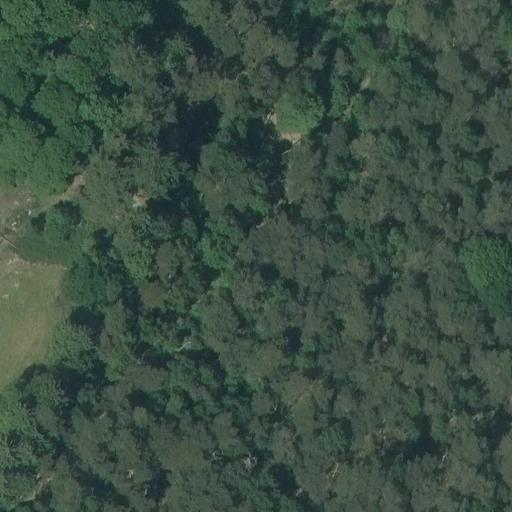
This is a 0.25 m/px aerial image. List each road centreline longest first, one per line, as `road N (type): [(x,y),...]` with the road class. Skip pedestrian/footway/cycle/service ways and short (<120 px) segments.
road 1 (track): [(180,323),(159,240),(92,185),(0,129)]
road 2 (track): [(199,0),(92,185)]
